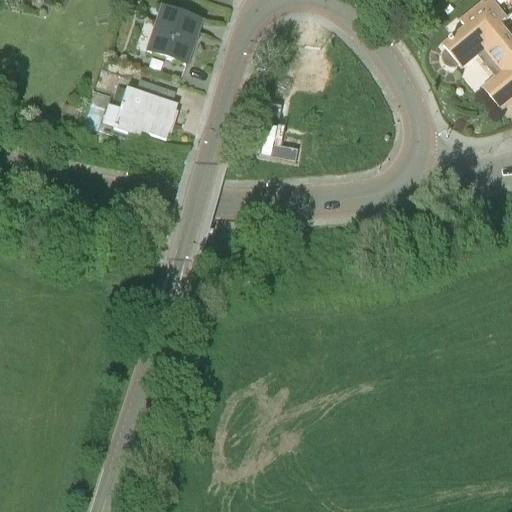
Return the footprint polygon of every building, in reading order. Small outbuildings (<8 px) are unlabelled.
[(488,0),(463,22),(469,29),(453,42),(452,40),(449,43),(451,44),(444,50),(447,53),(443,62),(445,67),(449,70),(454,70),(459,68),(462,71),(485,53),(503,75),(483,91),(501,113),(511,104),(511,41),(500,27),(507,21),(490,0),(488,0)] [(186,67),(200,24),(161,10),(147,53),(186,67)] [(157,103),(125,92),(119,113),(115,113),(109,132),(139,141),(140,135),(146,137),(165,143),(176,109),(157,103)] [(71,132),(77,113),(62,108),(56,127),(71,132)] [(273,112),(264,110),(253,162),(294,170),(298,154),(281,151),(275,150),(277,139),(283,113),(273,112)]
